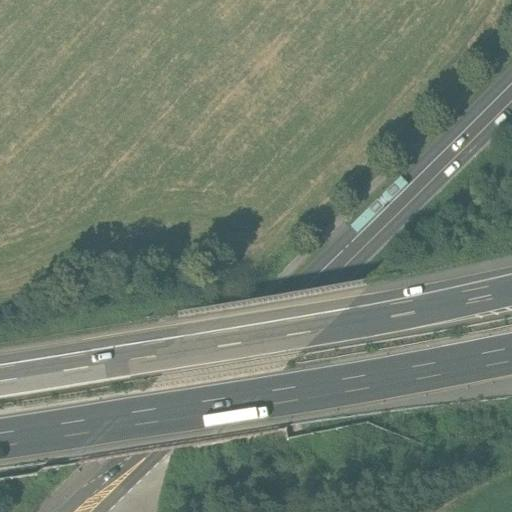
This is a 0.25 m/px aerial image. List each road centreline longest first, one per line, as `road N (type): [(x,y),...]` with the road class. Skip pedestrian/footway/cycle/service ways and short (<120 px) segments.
road 1 (secondary): [(511,92),(111,481)]
road 2 (motorway): [(511,289),(130,367),(0,382)]
road 3 (motorway): [(0,435),(283,391)]
road 4 (motorway): [(283,391),(511,345)]
road 5 (motorway): [(283,391),(511,386)]
